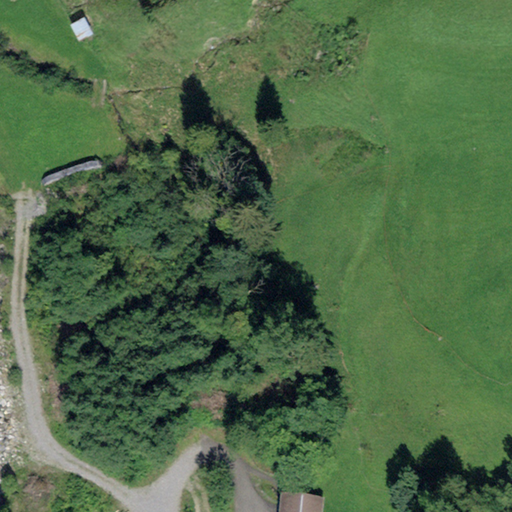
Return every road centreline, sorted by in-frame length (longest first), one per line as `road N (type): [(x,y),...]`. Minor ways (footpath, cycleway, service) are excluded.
road 1 (track): [(160,507),(80,470),(38,424),(17,318),(24,202),(0,176)]
road 2 (track): [(161,511),(178,467),(202,453),(235,465),(247,511)]
